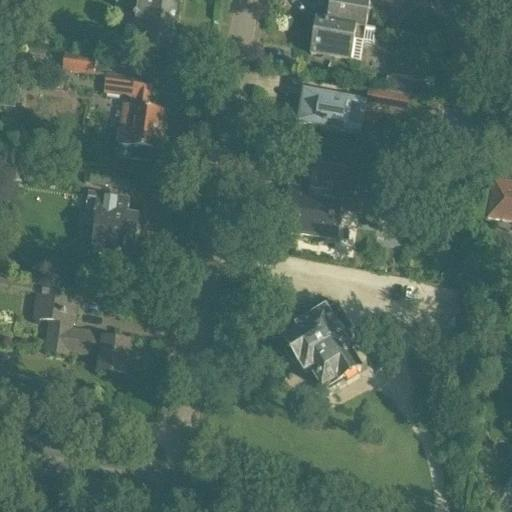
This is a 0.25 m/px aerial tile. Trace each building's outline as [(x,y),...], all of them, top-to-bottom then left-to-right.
[(127,26),(124,44),(139,46),(171,50),(178,0),(129,0),(126,26),(127,26)] [(324,0),(323,9),(330,10),(327,24),(327,25),(366,31),(371,0),(324,0)] [(327,24),(316,22),(311,56),(361,64),(364,44),(374,45),(376,33),(366,31),(327,25),(327,24)] [(96,60),(64,56),(62,72),(94,76),(96,60)] [(6,65),(4,84),(18,86),(30,88),(33,68),(6,65)] [(152,83),(106,77),(104,95),(140,99),(139,108),(125,106),(120,146),(135,148),(134,156),(151,158),(152,150),(157,151),(163,111),(148,109),(150,95),(151,96),(152,83)] [(387,94),(406,96),(408,83),(389,81),(387,94)] [(366,106),(386,109),(389,95),(369,91),(366,106)] [(356,135),(362,104),(304,93),(299,125),(356,135)] [(389,95),(386,109),(406,113),(409,98),(389,95)] [(428,102),(426,108),(438,111),(439,104),(428,102)] [(0,163),(0,177),(4,178),(14,179),(16,164),(0,163)] [(360,215),(366,172),(304,163),(301,189),(290,187),(283,235),(338,243),(342,212),(360,215)] [(511,172),(495,169),(487,220),(511,223),(511,172)] [(144,240),(147,219),(127,216),(129,201),(90,195),(85,226),(97,228),(93,253),(133,259),(135,239),(144,240)] [(0,260),(0,278),(9,280),(11,266),(6,262),(0,260)] [(449,271),(441,277),(445,284),(454,278),(449,271)] [(79,308),(81,293),(40,287),(35,321),(51,323),(46,354),(68,357),(69,354),(102,359),(100,372),(125,375),(130,345),(118,343),(118,338),(72,332),(73,326),(75,326),(77,308),(79,308)] [(355,330),(338,304),(299,329),(302,334),(286,344),(289,349),(285,351),(293,364),(297,361),(306,374),(311,371),(322,389),(324,388),(330,396),(360,378),(357,374),(361,371),(351,355),(359,350),(349,334),(355,330)]
